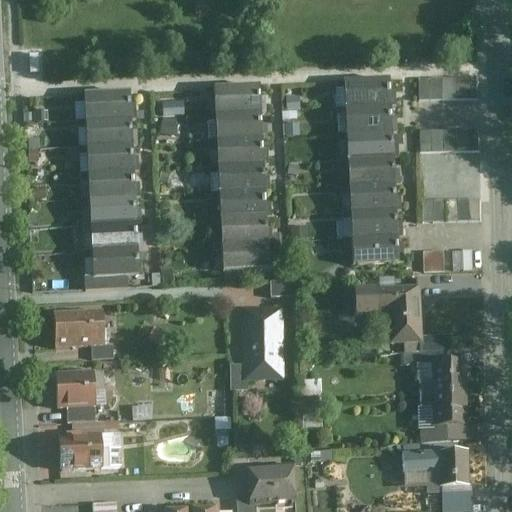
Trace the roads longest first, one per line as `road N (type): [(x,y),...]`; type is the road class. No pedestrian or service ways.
road 1 (residential): [(508,511),(495,0)]
road 2 (tertiary): [(10,511),(0,301)]
